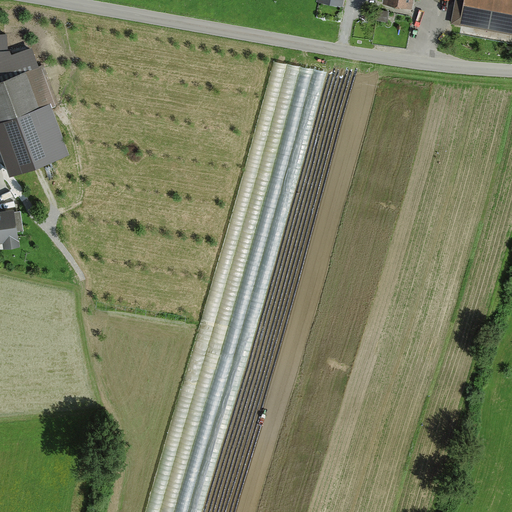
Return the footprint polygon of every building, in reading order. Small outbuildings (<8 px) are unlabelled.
[(317,0),(316,11),(339,15),(341,0),(317,0)] [(383,0),(382,12),(405,16),(408,0),(383,0)] [(511,0),(454,0),(451,22),(511,33),(511,0)] [(0,32),(0,47),(8,47),(7,32),(0,32)] [(0,123),(52,105),(56,104),(41,64),(39,65),(32,45),(12,52),(11,48),(0,48),(0,123)] [(52,105),(0,123),(0,150),(9,175),(69,154),(52,105)] [(13,209),(0,210),(0,241),(5,241),(6,245),(17,244),(15,230),(22,229),(20,212),(13,213),(13,209)]
